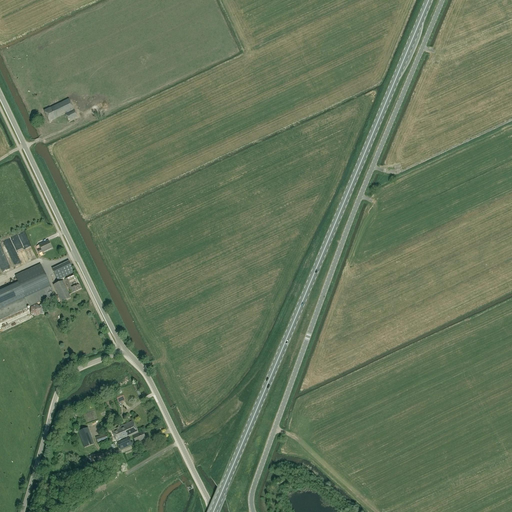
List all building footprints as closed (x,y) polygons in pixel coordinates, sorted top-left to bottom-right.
[(69,122),(78,118),(69,99),(50,108),(44,111),(49,122),(55,119),(65,114),(69,122)] [(52,248),(48,241),(39,245),(40,249),(37,251),(39,254),(42,252),(42,253),(52,248)] [(74,272),(68,262),(52,270),(57,280),(67,276),(68,278),(71,276),(70,274),(74,272)] [(55,296),(50,286),(40,265),(15,276),(25,299),(0,310),(0,320),(28,307),(55,296)] [(81,289),(75,275),(64,280),(71,294),(81,289)] [(62,281),(53,285),(61,303),(70,298),(62,281)] [(41,314),(41,308),(36,305),(31,308),(30,314),(35,317),(41,314)] [(122,393),(115,396),(119,404),(125,401),(122,393)] [(86,412),(88,422),(96,420),(94,411),(86,412)] [(128,437),(138,433),(133,421),(127,424),(111,431),(117,442),(128,437)] [(94,444),(88,429),(88,427),(78,431),(84,448),(94,444)] [(145,439),(142,432),(132,436),(135,443),(145,439)] [(107,440),(105,435),(96,438),(97,443),(107,440)] [(128,437),(117,442),(120,450),(132,445),(128,437)] [(116,453),(108,456),(111,463),(118,460),(116,453)] [(103,461),(101,454),(88,456),(89,462),(92,462),(93,463),(103,461)]
